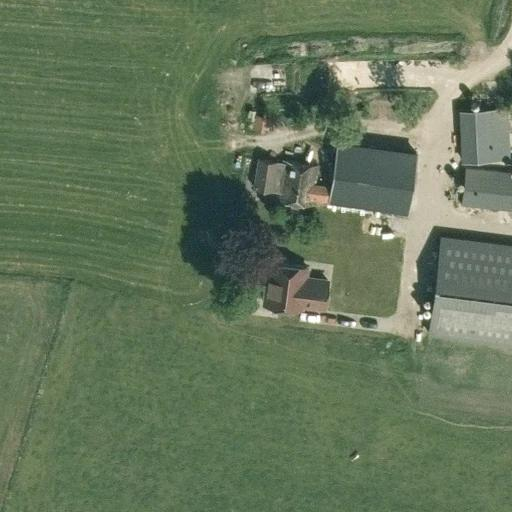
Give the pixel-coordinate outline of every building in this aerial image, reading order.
[(460,110),(461,122),(455,123),(455,134),(461,134),(462,161),(509,159),(507,108),(460,110)] [(330,185),(328,201),(328,202),(407,213),(418,140),(338,128),(330,185)] [(253,187),(277,191),(281,162),(257,159),(253,187)] [(282,160),(281,162),(277,191),(275,199),(311,205),(312,199),(328,201),(330,185),(315,183),(318,166),(282,160)] [(511,209),(511,172),(465,167),(461,204),(511,209)] [(511,245),(440,236),(428,333),(511,343),(511,245)] [(328,281),(305,278),(306,266),(270,261),(264,304),(300,309),(301,305),(324,308),(328,281)]
